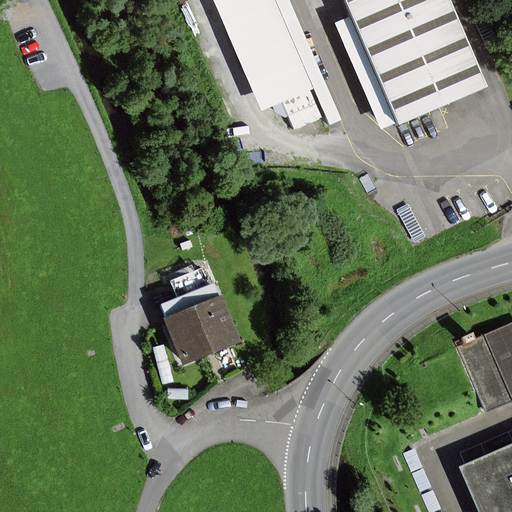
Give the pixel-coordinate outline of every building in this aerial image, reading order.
[(274,0),(210,0),(259,112),(281,102),(309,91),(313,89),(274,0)] [(438,108),(482,89),(444,0),(341,0),(395,126),(438,108)] [(320,119),(309,91),(281,102),(293,130),(320,119)] [(219,297),(164,318),(183,367),(238,346),(219,297)] [(511,511),(511,439),(473,457),(496,511),(511,511)]
